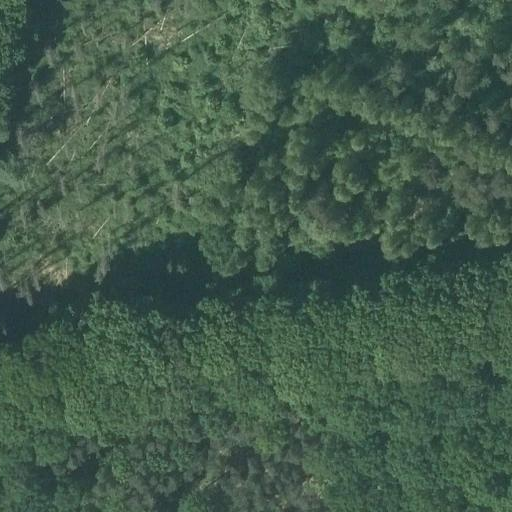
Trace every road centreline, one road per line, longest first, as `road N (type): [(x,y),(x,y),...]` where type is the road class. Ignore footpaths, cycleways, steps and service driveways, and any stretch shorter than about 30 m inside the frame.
road 1 (track): [(511,296),(0,376)]
road 2 (track): [(0,409),(86,511)]
